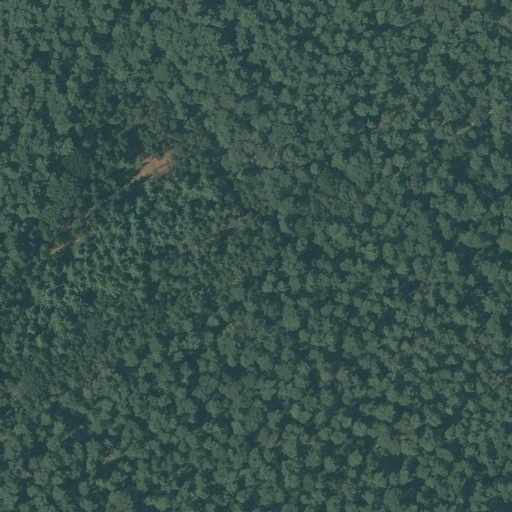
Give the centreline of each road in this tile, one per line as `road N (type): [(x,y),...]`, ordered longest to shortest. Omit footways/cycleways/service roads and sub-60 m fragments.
road 1 (track): [(0,435),(511,94)]
road 2 (track): [(134,0),(0,327)]
road 3 (track): [(487,110),(402,0)]
